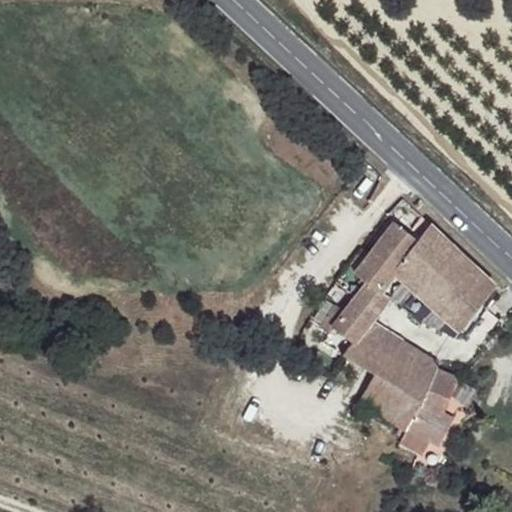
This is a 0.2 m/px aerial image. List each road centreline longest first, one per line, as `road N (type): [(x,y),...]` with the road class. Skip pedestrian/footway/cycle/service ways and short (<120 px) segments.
road 1 (primary): [(236,0),(511,257)]
road 2 (unknown): [(402,155),(276,321),(263,394),(271,409),(309,425)]
